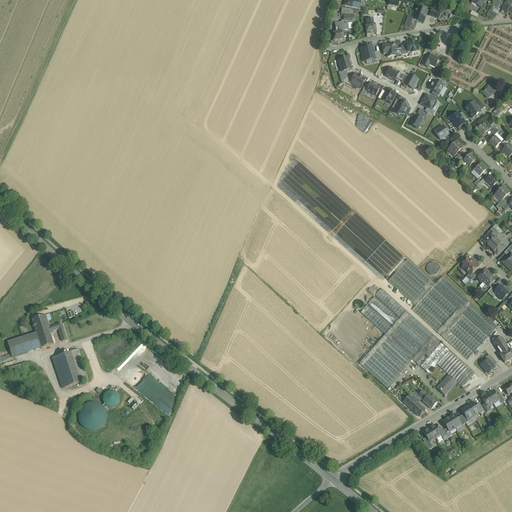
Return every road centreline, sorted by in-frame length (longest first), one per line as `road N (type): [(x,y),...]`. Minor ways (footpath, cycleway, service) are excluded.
road 1 (secondary): [(332,479),(131,322),(0,202)]
road 2 (residential): [(511,368),(332,479)]
road 3 (track): [(0,155),(73,0)]
road 4 (residential): [(511,21),(350,44)]
